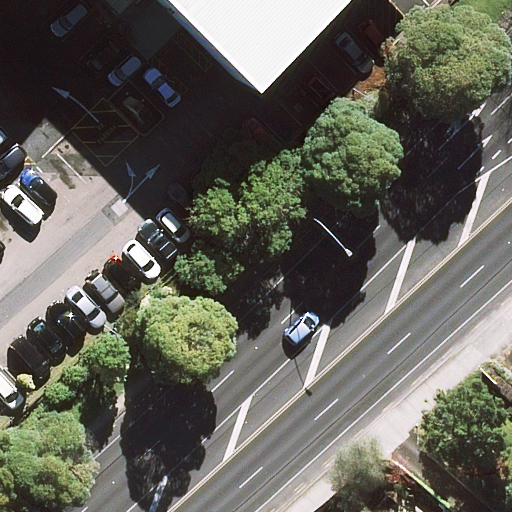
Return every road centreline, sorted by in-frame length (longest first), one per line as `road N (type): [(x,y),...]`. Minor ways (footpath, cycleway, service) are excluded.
road 1 (secondary): [(451,237),(147,511)]
road 2 (secondary): [(451,237),(511,132)]
